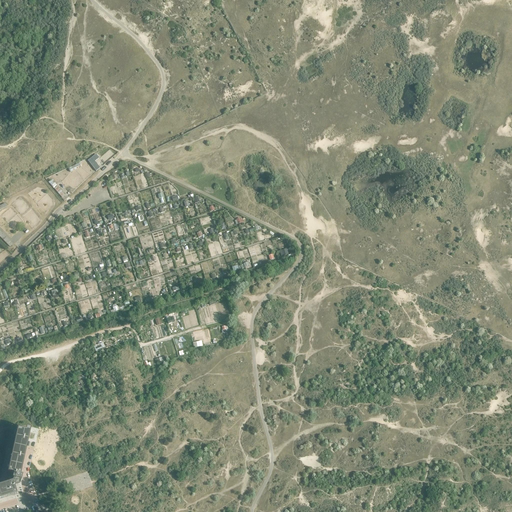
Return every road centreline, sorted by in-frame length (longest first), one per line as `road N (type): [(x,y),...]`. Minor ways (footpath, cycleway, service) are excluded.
road 1 (unknown): [(71,0),(63,123),(73,138),(157,161),(217,146),(229,130),(243,128),(275,146),(310,205),(313,261),(297,323),(297,387),(290,397),(259,404),(241,426),(247,477),(238,511)]
road 2 (unclassified): [(121,153),(0,269)]
road 3 (track): [(0,370),(126,325)]
